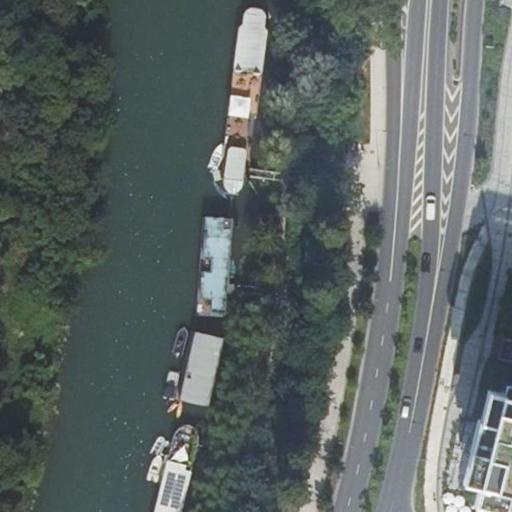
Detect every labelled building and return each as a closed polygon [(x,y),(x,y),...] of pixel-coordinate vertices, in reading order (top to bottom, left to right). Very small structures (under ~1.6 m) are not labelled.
[(226,194),(234,203),(242,194),(247,184),(269,21),(264,13),(258,9),(250,13),(245,19),(244,23),(223,182),(226,194)] [(235,315),(235,218),(205,218),(206,315),(235,315)] [(197,339),(194,344),(183,402),(201,405),(212,346),(208,339),(203,335),(197,339)] [(511,395),(497,392),(489,422),(476,418),(468,449),(482,452),(474,482),(511,491),(511,395)] [(177,430),(174,436),(153,511),(181,511),(200,440),(198,431),(193,425),(187,424),(181,425),(177,430)]
